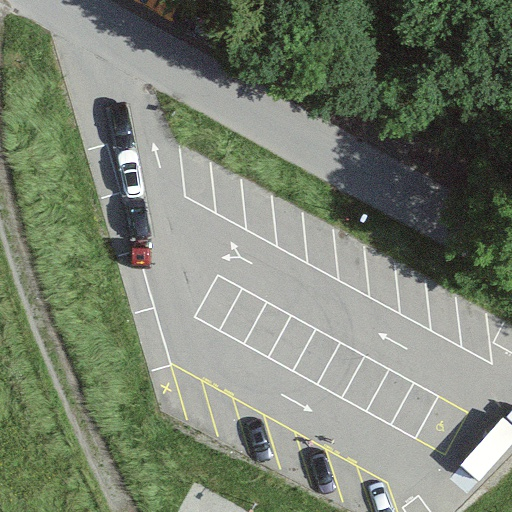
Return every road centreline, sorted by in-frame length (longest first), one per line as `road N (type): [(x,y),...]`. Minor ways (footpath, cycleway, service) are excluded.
road 1 (tertiary): [(56,0),(511,249)]
road 2 (track): [(117,511),(0,205)]
